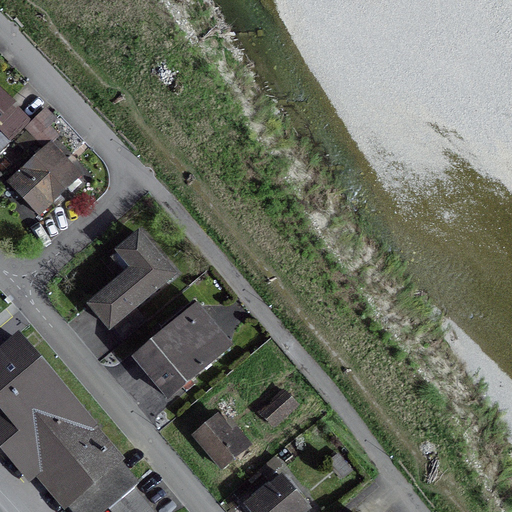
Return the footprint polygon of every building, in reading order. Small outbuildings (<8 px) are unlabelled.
[(0,121),(16,106),(0,89),(0,121)] [(0,133),(0,152),(24,129),(31,121),(16,106),(0,121),(0,132),(0,133)] [(24,129),(43,148),(50,142),(51,144),(60,135),(51,126),(57,120),(45,108),(31,121),(24,129)] [(51,144),(50,142),(43,148),(7,184),(24,202),(17,208),(27,218),(33,212),(39,219),(83,176),(51,144)] [(86,305),(109,333),(178,277),(140,231),(114,252),(116,254),(110,258),(123,274),(86,305)] [(131,360),(168,403),(234,348),(197,304),(131,360)] [(125,460),(19,334),(0,349),(0,450),(29,486),(37,479),(64,511),(65,511),(68,510),(69,511),(105,511),(109,510),(135,488),(140,483),(122,462),(125,460)] [(273,428),(300,405),(285,388),(258,411),(273,428)] [(219,414),(191,436),(221,472),(252,445),(231,419),(226,423),(219,414)] [(328,463),(342,480),(352,472),(338,455),(328,463)] [(312,511),(316,509),(283,470),(239,507),(243,511),(312,511)] [(155,511),(135,488),(109,510),(110,511),(155,511)]
